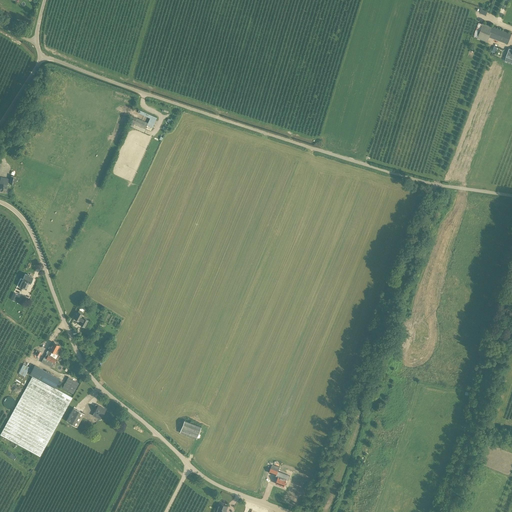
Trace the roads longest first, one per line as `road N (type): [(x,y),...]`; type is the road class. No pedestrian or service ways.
road 1 (unclassified): [(511,195),(418,180),(39,56)]
road 2 (unclassified): [(285,511),(214,483),(101,388),(71,338),(32,233),(0,202)]
road 3 (track): [(314,511),(433,181)]
